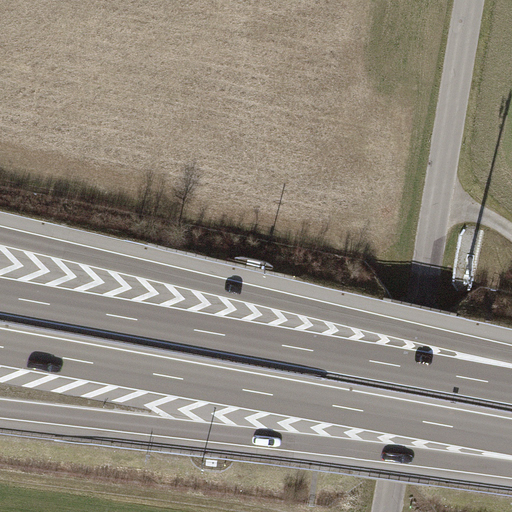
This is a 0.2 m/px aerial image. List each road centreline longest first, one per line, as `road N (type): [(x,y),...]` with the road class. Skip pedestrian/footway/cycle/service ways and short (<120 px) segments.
road 1 (motorway): [(511,358),(0,234)]
road 2 (motorway): [(511,386),(0,295)]
road 3 (motorway): [(0,347),(511,437)]
road 4 (tertiary): [(388,511),(470,0)]
road 5 (motorway): [(0,408),(511,462)]
road 6 (track): [(0,473),(274,511)]
